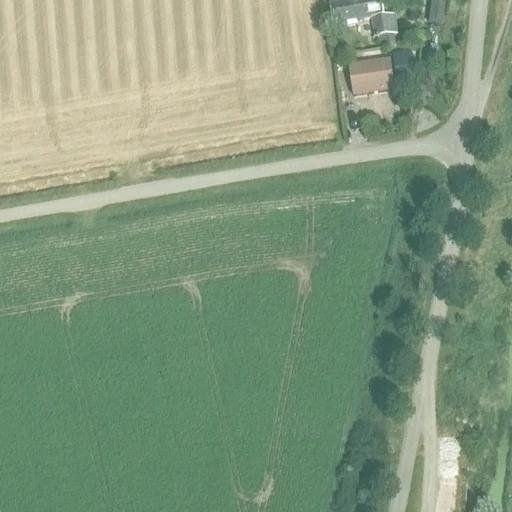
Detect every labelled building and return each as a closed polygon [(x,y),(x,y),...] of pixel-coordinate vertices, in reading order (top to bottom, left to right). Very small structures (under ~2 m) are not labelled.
[(329,0),(333,27),(348,25),(348,28),(357,27),(357,23),(373,21),(376,41),(382,40),(384,51),(396,50),(395,38),(397,38),(394,18),(385,19),(381,0),(375,0),(363,2),(362,0),(329,0)] [(430,26),(437,27),(442,27),(444,15),(438,14),(432,14),(430,26)] [(431,59),(430,70),(436,70),(438,47),(434,47),(431,47),(430,59),(431,59)] [(410,55),(394,57),(398,86),(415,84),(410,55)] [(389,62),(343,69),(348,99),(393,91),(389,62)] [(469,377),(466,391),(487,396),(490,382),(469,377)]
